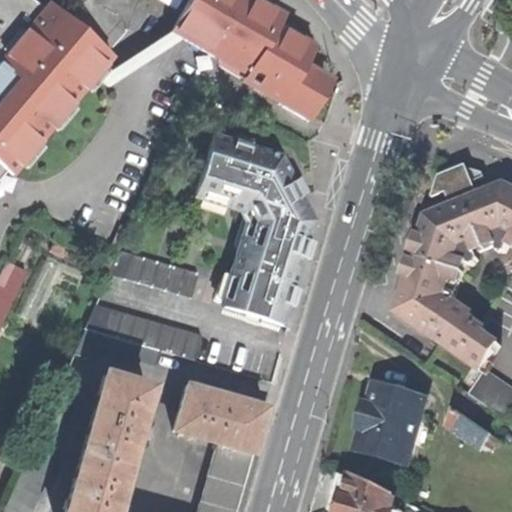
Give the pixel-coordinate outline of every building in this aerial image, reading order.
[(0,0),(0,165),(11,175),(95,77),(103,68),(111,58),(48,4),(42,11),(28,0),(0,0)] [(279,103),(307,119),(326,85),(316,80),(320,73),(303,64),(313,45),(278,25),(283,16),(255,0),(189,0),(171,32),(182,38),(216,58),(217,64),(239,76),(246,74),(250,68),(286,90),(279,103)] [(113,76),(103,68),(95,77),(111,91),(182,38),(171,32),(113,76)] [(300,196),(305,193),(302,186),(297,178),(292,181),(278,157),(249,147),(251,141),(235,136),(233,141),(212,134),(196,193),(233,203),(236,194),(240,195),(245,196),(243,206),(245,207),(250,218),(222,307),(281,325),(288,304),(293,287),(300,264),(302,257),(308,239),(314,219),(300,196)] [(441,179),(434,201),(448,195),(474,185),(487,180),(485,176),(479,172),(462,171),(441,179)] [(474,185),(448,195),(454,210),(480,199),(474,185)] [(416,256),(414,263),(464,279),(468,266),(475,268),(481,262),(478,255),(497,247),(500,254),(508,255),(511,248),(511,189),(509,188),(480,199),(454,210),(428,220),(422,239),(416,256)] [(411,254),(416,256),(422,239),(417,237),(414,247),(411,254)] [(313,241),(308,239),(302,257),(308,259),(313,241)] [(110,275),(122,279),(130,254),(120,251),(110,275)] [(130,254),(122,279),(135,282),(143,257),(130,254)] [(148,286),(156,261),(143,257),(135,282),(148,286)] [(161,290),(168,264),(156,261),(148,286),(161,290)] [(403,279),(409,281),(414,263),(409,262),(403,279)] [(450,353),(484,375),(486,372),(502,348),(486,336),(488,333),(472,321),(475,317),(456,304),(464,279),(414,263),(409,281),(405,291),(397,316),(430,338),(432,339),(436,339),(438,338),(440,335),(440,339),(442,342),(445,345),(448,345),(451,345),(449,347),(449,350),(450,353)] [(168,264),(161,290),(175,294),(182,268),(168,264)] [(0,323),(27,274),(11,265),(0,283),(0,323)] [(190,298),(196,272),(182,268),(175,294),(190,298)] [(293,287),(288,304),(293,306),(298,289),(293,287)] [(85,330),(100,334),(107,309),(92,305),(85,330)] [(121,313),(107,309),(100,334),(114,338),(121,313)] [(114,338),(127,342),(134,317),(121,313),(114,338)] [(127,342),(140,346),(148,320),(134,317),(127,342)] [(162,324),(148,320),(140,346),(154,349),(162,324)] [(162,324),(154,349),(159,351),(166,353),(174,328),(162,324)] [(166,353),(179,357),(187,331),(174,328),(166,353)] [(155,365),(159,351),(154,349),(140,346),(127,342),(114,338),(100,334),(85,330),(82,329),(73,354),(87,359),(92,345),(155,365)] [(200,335),(187,331),(179,357),(193,360),(200,335)] [(511,419),(511,389),(486,372),(484,375),(470,396),(510,423),(511,419)] [(80,454),(128,467),(133,449),(129,448),(136,423),(146,388),(102,375),(80,454)] [(205,476),(241,486),(264,408),(185,385),(171,430),(192,436),(215,443),(205,476)] [(359,454),(410,468),(416,448),(423,424),(428,403),(407,397),(400,395),(378,389),(372,410),(365,433),(359,454)] [(402,389),(400,395),(407,397),(409,391),(402,389)] [(54,393),(0,509),(0,511),(23,511),(21,506),(33,501),(29,489),(41,484),(37,471),(49,467),(45,454),(58,449),(52,437),(66,432),(61,420),(70,399),(54,393)] [(362,432),(365,433),(372,410),(368,409),(365,420),(362,432)] [(474,444),(484,451),(493,436),(457,412),(450,429),(466,439),(474,444)] [(432,426),(423,424),(416,448),(425,450),(432,426)] [(1,452),(0,451),(0,458),(12,463),(20,443),(7,438),(1,452)] [(472,448),(474,444),(466,439),(464,443),(472,448)] [(110,511),(112,507),(118,485),(123,486),(128,467),(80,454),(63,511),(110,511)] [(198,501),(234,511),(241,486),(205,476),(198,501)] [(395,511),(399,499),(353,478),(348,492),(345,504),(340,506),(338,511),(395,511)] [(233,511),(234,511),(198,501),(194,511),(233,511)]
